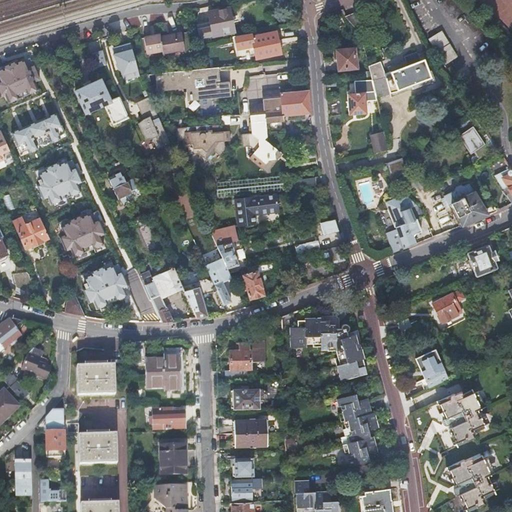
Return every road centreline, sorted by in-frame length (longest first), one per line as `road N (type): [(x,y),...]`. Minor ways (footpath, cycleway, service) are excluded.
road 1 (residential): [(308,11),(322,139),(361,277)]
road 2 (residential): [(416,511),(361,277)]
road 3 (unclassified): [(0,52),(150,7),(219,0)]
road 4 (residential): [(209,511),(202,329)]
road 5 (residential): [(361,277),(202,329)]
road 6 (residential): [(511,217),(361,277)]
road 7 (residential): [(59,392),(117,420),(124,511)]
road 8 (residential): [(202,329),(107,333),(62,324)]
